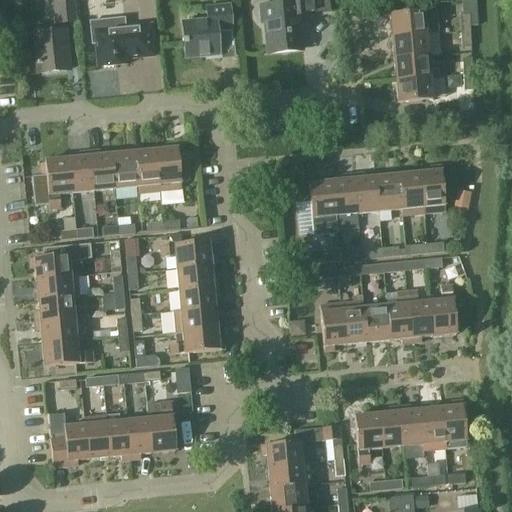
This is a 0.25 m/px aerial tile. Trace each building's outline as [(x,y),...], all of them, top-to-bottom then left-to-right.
[(77,25),(75,0),(51,0),(54,27),(77,25)] [(282,0),(283,7),(263,9),(267,51),(302,48),(299,17),(312,15),(310,0),(282,0)] [(206,22),(181,25),(185,61),(219,57),(217,33),(232,31),(229,6),(205,8),(206,22)] [(389,18),(391,40),(426,36),(438,35),(436,13),(424,14),(389,18)] [(470,35),(468,16),(460,17),(461,36),(470,35)] [(149,27),(124,30),(123,20),(89,24),(91,48),(95,47),(98,70),(127,67),(127,60),(152,57),(149,27)] [(65,33),(34,35),(38,75),(68,72),(65,33)] [(470,35),(461,36),(463,55),(472,54),(470,35)] [(428,59),(426,36),(391,40),(393,62),(428,59)] [(393,62),(395,83),(430,80),(428,59),(393,62)] [(462,60),(463,77),(472,76),(471,60),(462,60)] [(472,76),(463,77),(464,92),(473,92),(472,76)] [(432,101),(430,80),(395,83),(398,105),(432,101)] [(181,191),(181,184),(185,184),(189,181),(191,177),(190,172),(187,169),(183,167),(179,168),(177,145),(166,146),(166,151),(156,152),(160,193),(181,191)] [(156,152),(135,154),(139,195),(160,193),(156,152)] [(93,194),(114,192),(111,156),(99,157),(99,153),(89,154),(93,194)] [(72,196),(93,194),(89,154),(79,155),(80,159),(69,160),(72,196)] [(138,196),(139,195),(135,154),(111,156),(114,192),(138,190),(138,196)] [(59,197),(72,196),(69,160),(44,163),(44,165),(46,177),(40,178),(31,179),(34,208),(49,207),(49,211),(60,210),(59,197)] [(419,175),(423,216),(444,214),(440,167),(430,168),(431,174),(419,175)] [(357,216),(378,214),(374,179),(364,180),(364,175),(353,176),(357,216)] [(402,218),(423,216),(419,175),(398,177),(402,218)] [(333,183),(336,218),(357,216),(353,176),(344,177),(344,182),(333,183)] [(374,179),(378,214),(400,212),(400,218),(402,218),(398,177),(374,179)] [(335,218),(336,218),(333,183),(308,186),(313,236),(337,234),(335,218)] [(163,223),(163,233),(180,231),(179,222),(163,223)] [(147,234),(163,233),(163,223),(146,225),(147,234)] [(117,227),(118,237),(135,236),(134,226),(117,227)] [(102,239),(118,237),(117,227),(101,229),(102,239)] [(76,231),(77,241),(93,240),(92,230),(76,231)] [(60,243),(77,241),(76,231),(59,233),(60,243)] [(175,258),(176,271),(211,268),(209,244),(160,248),(161,259),(175,258)] [(426,246),(427,256),(444,254),(443,244),(426,246)] [(35,272),(36,282),(77,278),(77,277),(71,278),(70,266),(89,260),(87,246),(44,250),(45,260),(29,261),(30,272),(35,272)] [(427,256),(426,246),(405,248),(406,258),(427,256)] [(406,258),(405,248),(398,249),(382,250),(382,260),(406,258)] [(382,260),(382,250),(365,252),(366,262),(382,260)] [(317,266),(339,264),(338,251),(316,253),(317,266)] [(111,269),(121,268),(119,252),(110,253),(111,269)] [(340,254),(341,264),(357,262),(356,253),(340,254)] [(125,260),(127,276),(137,275),(135,259),(125,260)] [(424,262),(425,271),(442,269),(441,260),(424,262)] [(404,273),(425,271),(424,262),(403,264),(404,273)] [(384,275),(404,273),(403,264),(383,266),(384,275)] [(360,277),(384,275),(383,266),(359,268),(360,277)] [(176,271),(178,292),(218,288),(217,278),(212,279),(211,268),(176,271)] [(339,279),(360,277),(359,268),(338,270),(339,279)] [(322,281),(339,279),(338,270),(321,272),(322,281)] [(138,292),(137,275),(127,276),(129,292),(138,292)] [(36,282),(38,303),(79,299),(77,278),(36,282)] [(112,282),(114,296),(123,295),(122,284),(121,278),(112,279),(112,282)] [(428,303),(432,338),(456,335),(451,287),(440,288),(441,301),(428,303)] [(173,313),(173,314),(215,310),(214,299),(219,298),(218,288),(178,292),(180,312),(173,313)] [(421,339),(432,338),(428,303),(418,304),(416,292),(406,293),(412,345),(421,344),(421,339)] [(402,346),(412,345),(406,293),(396,294),(398,306),(387,307),(391,342),(401,341),(402,346)] [(123,295),(114,296),(115,312),(125,311),(123,295)] [(341,305),(345,347),(367,344),(362,303),(362,298),(351,299),(352,304),(341,305)] [(34,316),(35,325),(75,321),(73,301),(79,301),(79,299),(38,303),(39,315),(34,316)] [(129,301),(131,318),(141,317),(139,300),(129,301)] [(367,344),(391,342),(387,307),(364,309),(363,303),(362,303),(367,344)] [(318,307),(319,314),(323,354),(335,353),(334,348),(345,347),(341,305),(340,305),(318,307)] [(173,314),(175,335),(217,331),(215,310),(173,314)] [(142,333),(141,317),(131,318),(133,334),(142,333)] [(75,321),(35,325),(36,335),(41,335),(42,345),(77,342),(76,331),(87,330),(86,320),(75,321)] [(116,321),(118,338),(127,337),(126,320),(116,321)] [(169,357),(185,356),(224,352),(223,341),(218,342),(217,331),(175,335),(175,336),(183,335),(184,346),(168,348),(169,357)] [(129,353),(127,337),(118,338),(119,354),(129,353)] [(78,356),(77,342),(42,345),(44,370),(93,365),(92,354),(78,356)] [(143,342),(133,343),(135,360),(145,360),(143,342)] [(160,373),(143,375),(144,384),(160,383),(160,373)] [(128,386),(144,384),(143,375),(127,377),(128,386)] [(118,377),(101,379),(102,388),(119,387),(118,377)] [(86,390),(102,388),(101,379),(85,381),(86,390)] [(76,381),(58,383),(59,393),(76,391),(76,381)] [(441,410),(445,451),(446,451),(467,449),(466,443),(462,403),(451,404),(451,409),(441,410)] [(161,419),(148,421),(152,456),(176,453),(171,405),(160,406),(161,419)] [(408,408),(400,409),(404,449),(423,447),(423,453),(425,453),(421,412),(409,413),(408,408)] [(382,451),(404,449),(400,409),(389,410),(389,414),(379,415),(382,451)] [(425,453),(445,451),(441,410),(421,412),(425,453)] [(51,439),(51,442),(50,442),(53,471),(77,468),(77,463),(88,462),(84,420),(83,420),(84,427),(63,429),(62,415),(47,417),(50,439),(51,439)] [(369,452),(382,451),(379,415),(353,418),(358,467),(370,465),(369,452)] [(121,464),(131,463),(127,423),(118,424),(118,417),(105,418),(109,460),(121,459),(121,464)] [(88,462),(109,460),(105,418),(84,420),(88,462)] [(141,457),(152,456),(148,421),(127,423),(131,463),(141,462),(141,457)] [(268,469),(309,465),(309,464),(302,464),(300,445),(341,441),(340,428),(294,432),(295,444),(260,447),(261,458),(267,457),(268,469)] [(332,446),(334,463),(343,462),(342,445),(332,446)] [(345,478),(343,462),(334,463),(335,479),(345,478)] [(268,469),(269,489),(311,485),(309,465),(268,469)] [(464,475),(448,477),(448,487),(465,485),(464,475)] [(443,477),(428,479),(429,488),(444,487),(443,477)] [(411,490),(429,488),(428,479),(410,481),(411,490)] [(401,481),(385,483),(386,493),(402,491),(401,481)] [(370,494),(386,493),(385,483),(369,484),(370,494)] [(311,487),(311,485),(269,489),(271,511),(293,511),(307,511),(305,487),(311,487)] [(336,491),(338,508),(347,507),(346,490),(336,491)] [(413,511),(412,497),(392,499),(388,500),(389,511),(413,511)]
